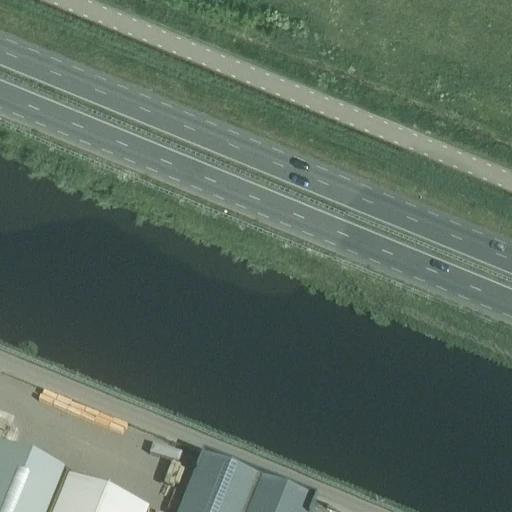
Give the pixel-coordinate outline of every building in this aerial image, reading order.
[(0,443),(4,445),(12,420),(0,416),(0,443)] [(168,465),(176,444),(153,435),(144,455),(168,465)] [(0,511),(58,511),(70,484),(34,470),(33,471),(0,457),(0,511)] [(312,511),(316,504),(260,481),(260,482),(203,459),(181,511),(312,511)] [(58,511),(138,511),(70,484),(58,511)]
